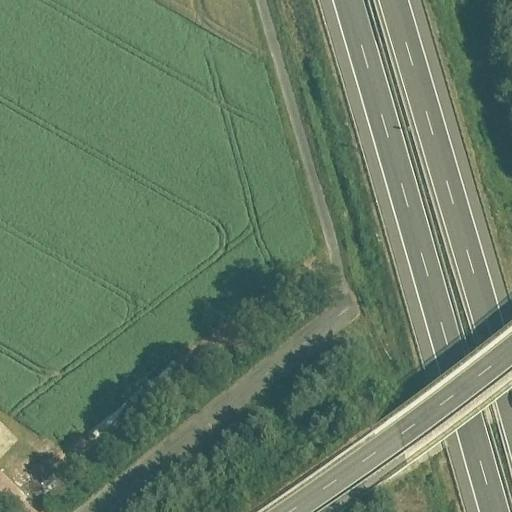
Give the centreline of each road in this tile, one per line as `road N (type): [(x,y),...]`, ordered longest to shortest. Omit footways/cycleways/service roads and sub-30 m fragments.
road 1 (motorway): [(346,0),(494,511)]
road 2 (motorway): [(511,408),(393,0)]
road 3 (secondary): [(312,511),(511,364)]
